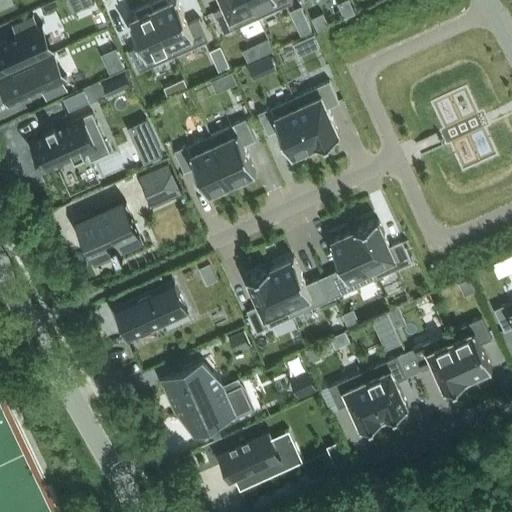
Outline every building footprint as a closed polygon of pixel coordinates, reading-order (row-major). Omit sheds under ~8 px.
[(93,0),(67,0),(73,12),(95,2),(93,0)] [(153,8),(175,55),(209,40),(200,17),(189,22),(178,0),(170,0),(168,1),(167,0),(159,0),(153,3),(155,7),(153,8)] [(259,17),(250,0),(221,0),(225,6),(214,11),(224,33),(259,17)] [(250,0),(259,17),(293,2),(292,0),(250,0)] [(175,55),(153,8),(152,9),(150,4),(137,10),(139,15),(129,19),(141,44),(130,49),(140,71),(175,55)] [(323,12),(312,17),(318,30),(329,25),(323,12)] [(34,16),(34,14),(12,24),(13,25),(14,25),(18,34),(0,42),(0,75),(53,51),(49,42),(41,26),(44,24),(44,23),(38,25),(34,16)] [(307,19),(296,24),(301,35),(312,30),(307,19)] [(315,34),(304,39),(310,51),(320,47),(315,34)] [(268,39),(261,42),(266,53),(273,50),(268,39)] [(221,46),(210,51),(213,58),(224,53),(221,46)] [(116,48),(102,54),(110,72),(124,66),(116,48)] [(9,102),(10,103),(43,88),(47,97),(46,98),(47,99),(68,90),(67,88),(67,89),(62,80),(68,77),(68,75),(65,77),(53,51),(0,75),(12,101),(9,102)] [(270,56),(260,60),(266,73),(276,69),(270,56)] [(232,71),(224,75),(229,86),(237,82),(232,71)] [(126,73),(104,83),(109,94),(131,84),(126,73)] [(184,78),(176,82),(180,90),(188,87),(184,78)] [(294,96),(317,145),(340,134),(328,107),(340,102),(330,80),(294,96)] [(317,145),(294,96),(259,112),(268,134),(281,129),(293,156),(298,153),(299,156),(314,149),(313,146),(317,145)] [(88,151),(92,160),(112,151),(93,111),(30,140),(39,159),(43,157),(49,169),(88,151)] [(147,118),(131,126),(147,161),(163,154),(147,118)] [(211,134),(233,183),(256,172),(244,145),(256,140),(246,118),(211,134)] [(233,183),(211,134),(175,150),(185,172),(197,167),(209,194),(214,191),(215,194),(231,187),(229,184),(233,183)] [(169,163),(140,176),(153,206),(183,193),(169,163)] [(97,266),(118,257),(124,254),(123,250),(144,240),(125,197),(99,208),(75,219),(78,226),(92,256),(97,266)] [(355,229),(377,277),(413,261),(403,239),(391,245),(378,218),(355,229)] [(377,277),(355,229),(331,239),(343,266),(331,272),(341,294),(377,277)] [(504,273),(511,270),(511,254),(499,260),(504,273)] [(295,256),(271,266),(293,315),(329,299),(319,278),(307,283),(295,256)] [(210,264),(200,268),(207,284),(217,279),(210,264)] [(293,315),(271,266),(247,277),(259,304),(247,310),(257,332),(293,315)] [(175,279),(117,306),(130,335),(166,319),(169,326),(189,317),(186,310),(188,309),(175,279)] [(511,300),(494,308),(504,330),(511,326),(511,300)] [(399,306),(388,311),(396,327),(406,322),(399,306)] [(354,309),(343,314),(348,326),(359,321),(354,309)] [(388,312),(373,318),(377,326),(391,320),(388,312)] [(448,332),(469,379),(493,368),(481,343),(492,338),(482,316),(448,332)] [(244,330),(229,337),(233,344),(240,341),(243,348),(250,345),(244,330)] [(469,379),(448,332),(413,347),(423,369),(433,364),(445,389),(469,379)] [(316,345),(306,350),(312,362),(321,357),(316,345)] [(398,354),(364,369),(385,417),(387,416),(389,421),(402,415),(400,410),(409,406),(397,381),(408,376),(398,354)] [(160,378),(175,410),(224,383),(203,358),(160,378)] [(385,417),(364,369),(329,385),(339,407),(350,402),(361,428),(385,417)] [(292,383),(299,397),(317,388),(311,374),(292,383)] [(224,383),(175,410),(196,434),(239,415),(224,383)] [(241,488),(286,468),(269,429),(270,429),(269,428),(218,451),(224,465),(229,463),(241,488)] [(338,441),(328,446),(340,474),(351,469),(338,441)] [(413,511),(452,511),(441,492),(412,509),(413,511)]
